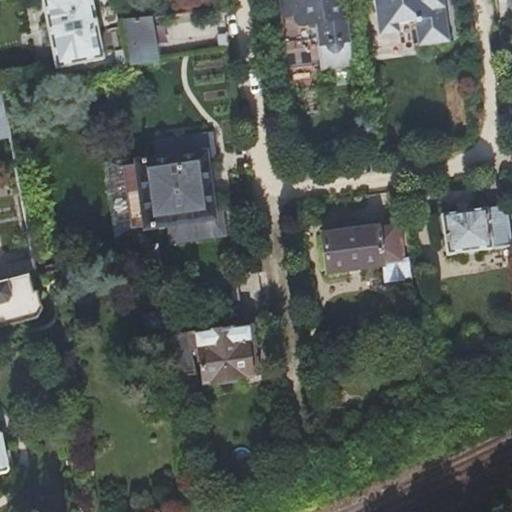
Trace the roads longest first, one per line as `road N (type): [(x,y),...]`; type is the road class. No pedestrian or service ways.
road 1 (residential): [(477,0),(498,156),(266,191)]
road 2 (residential): [(311,457),(266,191)]
road 3 (residential): [(266,191),(241,0)]
